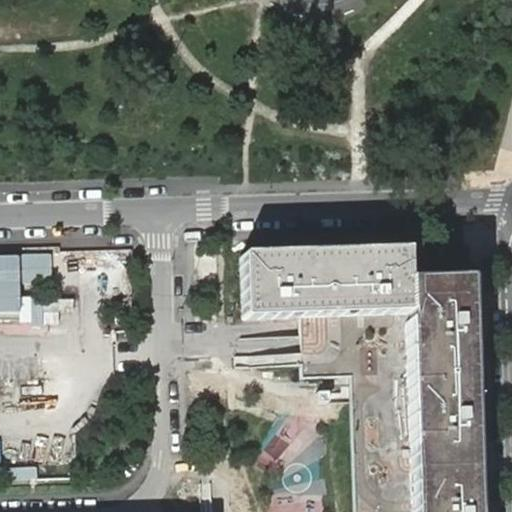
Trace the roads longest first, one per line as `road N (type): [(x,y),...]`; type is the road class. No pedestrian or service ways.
road 1 (unclassified): [(229,212),(192,226),(165,263),(157,355),(162,480),(151,501),(131,511)]
road 2 (unclassified): [(511,208),(229,212)]
road 3 (unclassified): [(229,212),(0,216)]
